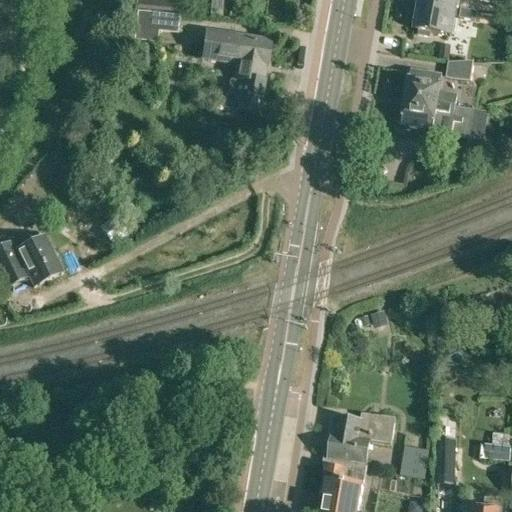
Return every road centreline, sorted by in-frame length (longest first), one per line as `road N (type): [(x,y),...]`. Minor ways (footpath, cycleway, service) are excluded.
road 1 (tertiary): [(254,511),(312,184)]
road 2 (residential): [(312,184),(268,183),(28,306)]
road 3 (tertiary): [(312,184),(344,0)]
